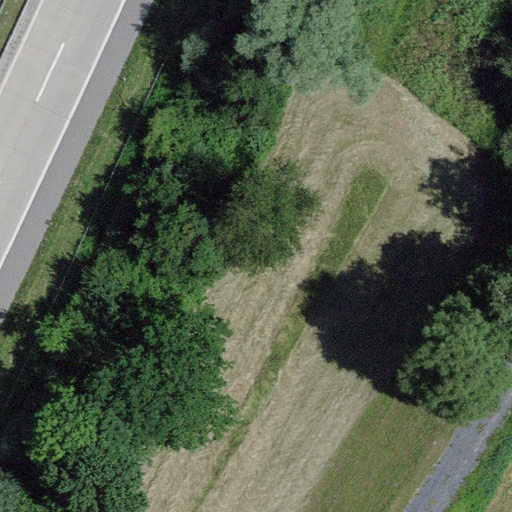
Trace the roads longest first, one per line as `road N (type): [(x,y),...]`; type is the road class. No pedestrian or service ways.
road 1 (motorway): [(0,178),(81,0)]
road 2 (track): [(511,409),(446,511)]
